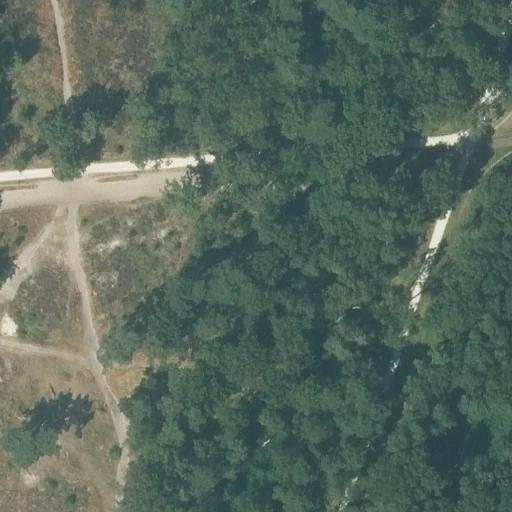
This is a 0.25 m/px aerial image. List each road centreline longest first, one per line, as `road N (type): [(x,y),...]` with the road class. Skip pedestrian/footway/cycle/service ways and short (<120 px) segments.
road 1 (unknown): [(0,196),(511,139)]
road 2 (unknown): [(363,511),(496,141)]
